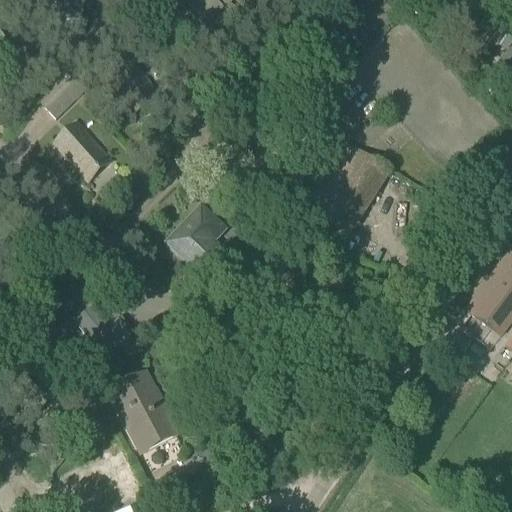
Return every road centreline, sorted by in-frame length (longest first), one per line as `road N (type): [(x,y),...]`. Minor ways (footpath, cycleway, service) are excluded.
road 1 (track): [(370,407),(276,350),(265,317),(240,302),(177,302),(128,280),(0,145)]
road 2 (unclassified): [(303,511),(511,189)]
